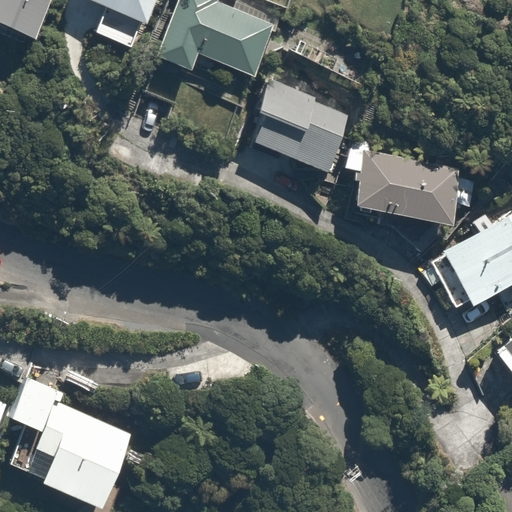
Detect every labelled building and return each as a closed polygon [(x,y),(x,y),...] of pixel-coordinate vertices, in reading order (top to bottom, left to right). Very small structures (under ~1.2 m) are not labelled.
[(0,0),(0,28),(35,41),(50,0),(0,0)] [(84,0),(146,24),(155,0),(84,0)] [(272,17),(229,0),(173,0),(150,59),(187,74),(194,57),(247,78),(272,17)] [(287,19),(271,49),(351,91),(367,62),(287,19)] [(352,109),(264,77),(251,114),(259,118),(249,145),(328,173),(352,109)] [(405,222),(401,247),(429,251),(433,226),(447,228),(451,204),(469,207),(471,192),(453,189),(456,170),(367,156),(369,146),(349,143),(345,171),(351,172),(344,212),(405,222)] [(511,202),(436,250),(440,258),(427,264),(448,308),(460,302),(462,301),(466,309),(511,286),(511,202)] [(511,336),(492,352),(511,377),(511,336)] [(62,393),(23,377),(5,421),(19,428),(4,465),(39,479),(37,484),(97,509),(127,435),(57,406),(62,393)]
